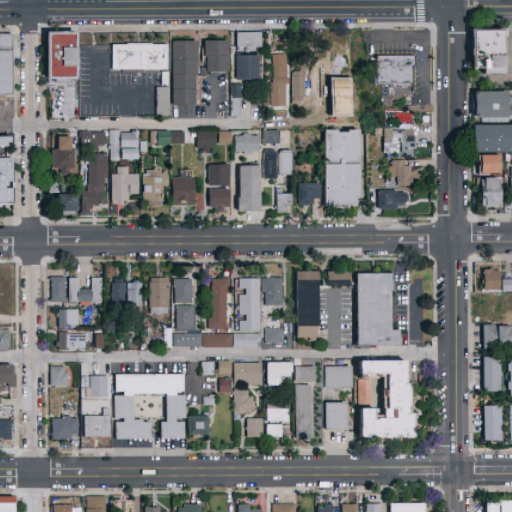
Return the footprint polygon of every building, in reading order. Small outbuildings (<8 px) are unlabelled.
[(504,74),(480,74),(480,70),(471,70),(471,30),(504,30),(504,74)] [(45,79),(45,32),(75,32),(75,79),(45,79)] [(235,80),(235,32),(261,33),(261,50),(237,49),(237,54),(257,54),(257,80),(235,80)] [(0,34),(11,34),(11,96),(0,96),(0,34)] [(196,40),(196,105),(171,105),(171,40),(196,40)] [(227,40),(227,73),(204,73),(204,40),(227,40)] [(167,44),(167,69),(111,69),(111,44),(167,44)] [(272,77),(272,55),(285,55),(285,77),(272,77)] [(413,55),(413,83),(375,84),(375,56),(413,55)] [(303,73),(303,95),(292,95),(292,73),(303,73)] [(229,117),(229,85),(240,85),(240,117),(229,117)] [(285,85),(285,105),(269,105),(269,85),(285,85)] [(168,87),(168,117),(156,117),(156,87),(168,87)] [(472,119),(472,92),(507,92),(507,119),(472,119)] [(511,152),(472,152),(472,126),(511,126),(511,152)] [(278,130),(278,144),(262,144),(262,130),(278,130)] [(383,156),(383,130),(413,130),(413,156),(383,156)] [(137,161),(109,160),(109,131),(119,131),(119,134),(137,134),(137,161)] [(228,144),(228,131),(215,131),(215,144),(228,144)] [(324,207),(324,131),(358,131),(358,208),(324,207)] [(103,132),(103,149),(87,149),(87,132),(103,132)] [(150,145),(150,132),(182,132),(182,145),(150,145)] [(213,132),(213,151),(196,151),(196,132),(213,132)] [(234,152),(234,135),(258,135),(258,152),(234,152)] [(0,137),(8,137),(8,147),(0,147),(0,137)] [(72,137),(72,175),(59,175),(59,169),(51,169),(51,149),(55,149),(55,137),(72,137)] [(290,177),(263,177),(263,152),(290,152),(290,177)] [(105,154),(104,204),(92,204),(92,216),(80,216),(80,192),(87,192),(88,154),(105,154)] [(477,174),(477,155),(499,155),(499,174),(477,174)] [(0,158),(12,158),(12,205),(0,205),(0,158)] [(410,186),(395,186),(395,177),(388,178),(387,161),(410,161),(410,186)] [(207,164),(228,164),(229,186),(207,186),(207,164)] [(258,165),(258,212),(237,212),(237,165),(258,165)] [(137,175),(137,195),(127,195),(127,204),(111,204),(111,169),(127,169),(127,175),(137,175)] [(163,204),(142,204),(142,171),(163,171),(163,204)] [(193,173),(193,206),(171,206),(171,173),(193,173)] [(500,179),(500,205),(479,205),(479,179),(500,179)] [(60,182),(49,182),(49,191),(60,191),(60,182)] [(297,205),(297,183),(319,183),(319,205),(297,205)] [(228,189),(228,210),(207,210),(207,189),(228,189)] [(405,210),(376,210),(376,190),(405,190),(405,210)] [(75,194),(75,214),(56,214),(56,194),(75,194)] [(291,212),(275,212),(275,194),(291,194),(291,212)] [(482,291),(482,269),(499,269),(499,291),(482,291)] [(294,271),(317,271),(317,340),(294,340),(294,271)] [(348,271),(348,286),(325,286),(325,271),(348,271)] [(355,273),(390,273),(390,330),(399,330),(399,347),(355,347),(355,273)] [(64,277),(64,302),(50,302),(50,277),(64,277)] [(263,307),(263,277),(281,277),(281,307),(263,307)] [(100,302),(68,302),(68,278),(78,278),(78,289),(90,289),(90,278),(100,278),(100,302)] [(148,314),(148,278),(167,278),(167,314),(148,314)] [(173,303),(173,278),(190,278),(190,303),(173,303)] [(258,278),(258,331),(238,331),(238,278),(258,278)] [(227,330),(209,329),(209,279),(227,279),(227,330)] [(511,291),(501,291),(501,280),(511,281),(511,291)] [(140,311),(125,311),(125,299),(111,299),(111,283),(140,283),(140,311)] [(175,330),(175,306),(193,306),(193,330),(175,330)] [(76,328),(57,328),(57,310),(76,310),(76,328)] [(511,349),(482,349),(482,326),(511,326),(511,349)] [(0,329),(8,329),(8,351),(0,351),(0,329)] [(264,344),(264,329),(281,329),(281,344),(264,344)] [(169,344),(198,345),(199,332),(170,331),(169,344)] [(99,333),(90,332),(90,346),(98,346),(99,333)] [(200,346),(229,345),(228,332),(200,332),(200,346)] [(56,351),(56,333),(84,333),(84,351),(56,351)] [(233,346),(233,335),(257,335),(257,346),(233,346)] [(500,358),(500,392),(483,392),(483,358),(500,358)] [(227,359),(214,359),(214,372),(227,372),(227,359)] [(409,438),(358,439),(357,361),(408,360),(409,438)] [(266,386),(266,362),(289,362),(289,376),(279,376),(279,386),(266,386)] [(14,387),(0,387),(0,364),(14,364),(14,387)] [(260,364),(260,385),(233,385),(233,364),(260,364)] [(351,366),(351,389),(324,389),(324,366),(351,366)] [(67,367),(67,386),(49,386),(49,367),(67,367)] [(294,439),(294,367),(311,367),(311,439),(294,439)] [(113,439),(113,375),(183,375),(183,393),(184,393),(183,439),(159,439),(159,422),(165,422),(165,394),(132,394),(132,420),(148,420),(148,439),(113,439)] [(89,376),(106,376),(106,397),(89,397),(89,376)] [(227,391),(227,377),(215,377),(215,390),(227,391)] [(233,413),(233,390),(251,390),(251,413),(233,413)] [(325,431),(325,403),(345,403),(345,431),(325,431)] [(500,405),(500,441),(483,441),(483,405),(500,405)] [(287,422),(265,422),(265,406),(287,406),(287,422)] [(108,439),(83,439),(83,416),(108,416),(108,439)] [(205,417),(205,435),(187,435),(187,417),(205,417)] [(78,418),(78,439),(51,439),(51,418),(78,418)] [(261,419),(261,438),(245,438),(245,419),(261,419)] [(0,440),(0,420),(10,420),(10,440),(0,440)] [(280,437),(266,437),(265,426),(279,425),(280,437)] [(103,511),(83,511),(83,496),(103,496),(103,511)] [(0,511),(0,497),(14,497),(14,511),(0,511)] [(485,511),(485,501),(511,501),(511,511),(485,511)] [(293,511),(294,502),(269,503),(269,511),(293,511)] [(378,511),(379,502),(364,503),(364,511),(378,511)] [(49,511),(69,511),(70,503),(49,503),(49,511)] [(196,511),(197,503),(175,503),(175,511),(196,511)] [(259,511),(259,508),(247,508),(247,503),(235,503),(235,511),(259,511)] [(356,511),(356,503),(340,503),(339,511),(356,511)] [(390,511),(390,503),(423,503),(423,511),(390,511)]
